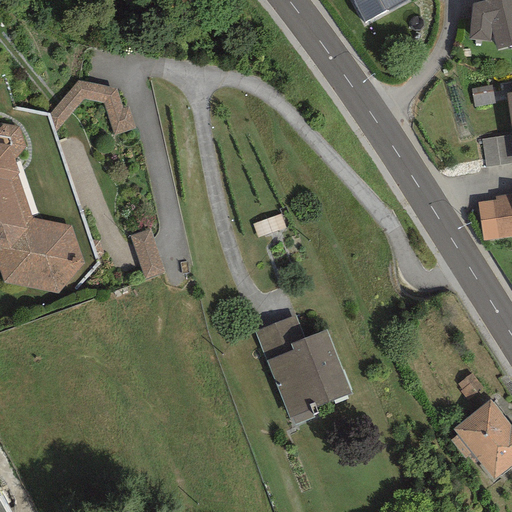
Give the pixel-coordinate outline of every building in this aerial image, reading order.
[(351,0),(363,23),(405,0),(351,0)] [(511,0),(483,0),(484,1),(472,3),(468,40),(493,41),(496,50),(511,46),(511,0)] [(112,138),(137,130),(130,106),(123,109),(117,91),(78,81),(48,113),(57,132),(82,101),(102,105),(112,138)] [(18,174),(14,161),(25,148),(17,128),(1,124),(0,123),(0,273),(4,284),(57,293),(83,264),(70,227),(31,218),(16,175),(18,174)] [(511,159),(508,135),(480,140),(484,168),(511,163),(511,159)] [(511,193),(494,196),(494,200),(477,202),(483,241),(511,237),(511,193)] [(162,272),(148,230),(130,236),(144,278),(162,272)] [(254,331),(266,361),(292,426),(313,418),(310,410),(351,393),(326,330),(303,339),(294,315),(254,331)] [(511,424),(510,426),(488,400),(452,430),(456,435),(449,441),(464,459),(471,453),(493,480),(511,464),(511,424)] [(9,511),(0,493),(0,511),(9,511)]
